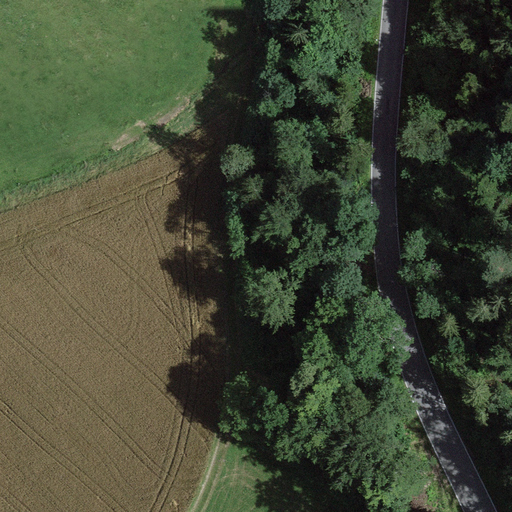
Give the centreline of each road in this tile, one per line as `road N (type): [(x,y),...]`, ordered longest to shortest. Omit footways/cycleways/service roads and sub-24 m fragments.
road 1 (tertiary): [(480,511),(430,409),(398,317),(384,180),(397,0)]
road 2 (track): [(197,511),(233,368),(230,137),(261,0)]
road 3 (track): [(511,385),(385,234)]
